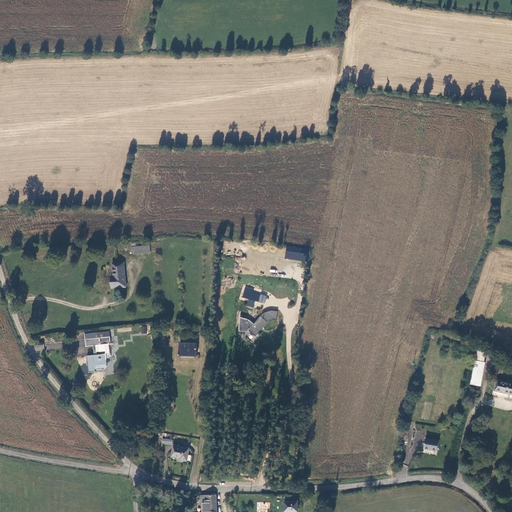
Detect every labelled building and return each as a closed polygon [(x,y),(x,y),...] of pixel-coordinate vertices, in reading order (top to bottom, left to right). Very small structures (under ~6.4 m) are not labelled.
[(291,259),(302,260),(303,252),(292,251),(291,259)] [(126,286),(124,262),(113,263),(114,275),(111,275),(112,287),(126,286)] [(260,296),(250,292),(248,299),(250,299),(248,306),(253,308),(255,302),(258,303),(260,296)] [(274,318),(275,311),(265,313),(255,324),(249,321),(241,318),(241,329),(251,331),(257,335),(269,320),(274,318)] [(97,337),(96,332),(86,333),(87,345),(94,344),(95,354),(88,354),(89,371),(95,371),(95,369),(105,368),(107,365),(107,364),(107,358),(109,357),(111,355),(111,352),(110,352),(109,343),(111,343),(111,336),(110,333),(105,333),(105,337),(97,337)] [(197,342),(180,341),(179,355),(196,356),(197,342)] [(475,360),(484,362),(486,350),(477,348),(475,360)] [(480,385),(484,362),(475,360),(470,384),(480,385)] [(511,382),(498,380),(496,390),(511,393),(511,382)] [(439,439),(427,437),(425,448),(438,450),(439,439)] [(189,447),(172,445),(171,456),(180,457),(180,459),(187,460),(189,447)] [(217,511),(217,493),(200,494),(201,505),(203,505),(203,511),(204,511),(203,511),(217,511)] [(298,501),(284,501),(284,511),(299,510),(298,501)] [(269,511),(269,502),(257,502),(256,511),(269,511)]
